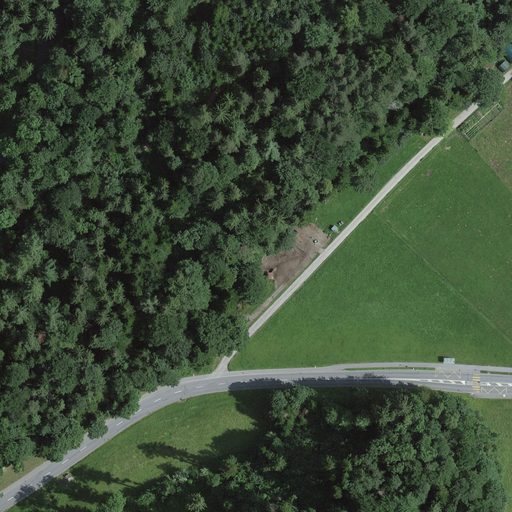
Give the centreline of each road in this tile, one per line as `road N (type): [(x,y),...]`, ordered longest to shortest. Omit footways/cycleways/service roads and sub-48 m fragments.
road 1 (tertiary): [(0,505),(126,418),(220,382),(324,376),(511,384)]
road 2 (track): [(220,382),(229,362),(340,241),(511,73)]
road 3 (residential): [(74,0),(39,72),(0,187)]
